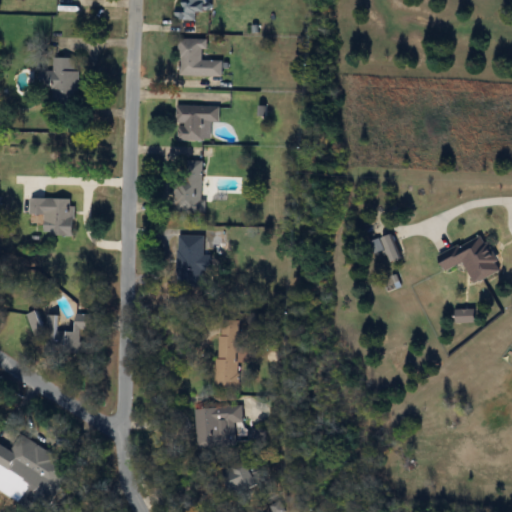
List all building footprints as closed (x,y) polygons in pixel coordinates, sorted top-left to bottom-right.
[(186,0),(187,4),(180,4),(180,20),(197,20),(197,11),(212,11),(211,0),(186,0)] [(181,39),(181,76),(224,76),(224,60),(208,60),(208,39),(181,39)] [(53,88),(54,107),(79,107),(79,57),(55,58),(55,71),(41,71),(41,88),(53,88)] [(178,125),(180,125),(180,140),(212,140),(212,121),(221,121),(221,106),(178,106),(178,125)] [(204,199),(204,160),(178,160),(177,212),(208,213),(208,200),(204,199)] [(75,235),(76,198),(31,198),(31,215),(47,215),(47,234),(75,235)] [(205,256),(206,236),(181,235),(178,285),(209,286),(211,256),(205,256)] [(476,283),(503,272),(486,235),(441,255),(448,271),(467,262),(476,283)] [(83,353),(83,330),(96,331),(97,315),(77,314),(77,332),(61,331),(61,316),(42,315),(42,313),(33,313),(33,337),(47,337),(47,352),(83,353)] [(218,387),(240,387),(241,322),(219,321),(218,387)] [(238,447),(237,438),(244,438),(242,406),(196,410),(199,450),(238,447)] [(253,442),(267,442),(267,430),(253,430),(253,442)] [(45,511),(72,463),(21,436),(13,450),(0,442),(0,490),(39,511),(45,511)] [(262,485),(253,461),(228,471),(237,495),(262,485)]
